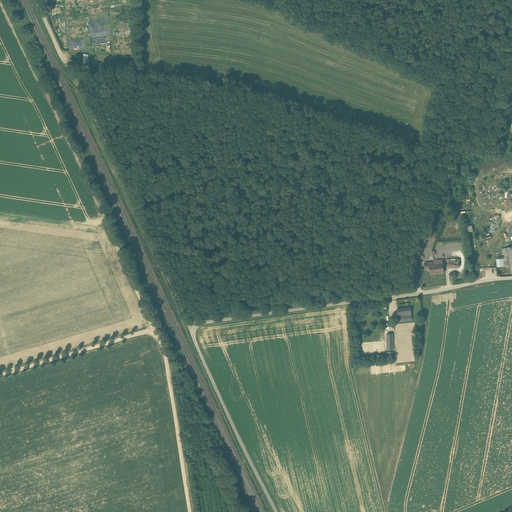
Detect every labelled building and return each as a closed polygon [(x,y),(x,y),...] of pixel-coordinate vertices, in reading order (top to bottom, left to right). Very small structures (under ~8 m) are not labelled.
[(439,230),(431,227),(427,234),(435,238),(439,230)] [(502,259),(496,259),(497,267),(503,266),(510,265),(511,273),(511,272),(511,247),(501,248),(502,259)] [(459,268),(459,259),(455,259),(455,260),(449,259),(448,267),(459,268)] [(444,273),(443,268),(443,264),(434,265),(434,262),(424,263),(425,269),(429,268),(430,274),(430,273),(439,272),(439,273),(444,273)] [(411,312),(411,308),(397,309),(398,316),(399,322),(412,320),(411,315),(411,312)]
